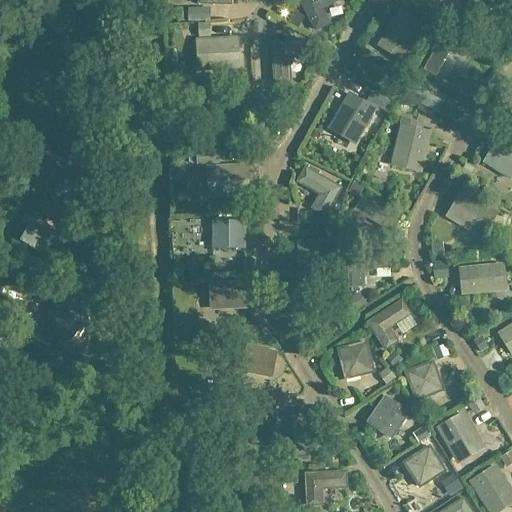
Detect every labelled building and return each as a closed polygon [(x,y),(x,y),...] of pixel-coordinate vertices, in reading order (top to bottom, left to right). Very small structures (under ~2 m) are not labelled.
[(53,0),(38,16),(63,41),(82,22),(60,0),(53,0)] [(307,0),(301,3),(315,31),(328,25),(321,11),(341,0),(307,0)] [(423,28),(398,14),(382,40),(407,55),(423,28)] [(425,71),(436,77),(456,42),(445,36),(425,71)] [(205,42),(206,71),(237,69),(236,40),(205,42)] [(274,84),(290,83),(288,57),(304,56),(303,42),(272,44),(274,84)] [(14,78),(42,99),(58,77),(30,56),(14,78)] [(438,114),(444,102),(411,85),(405,97),(438,114)] [(209,93),(203,124),(218,126),(220,111),(246,115),(248,99),(209,93)] [(349,97),(333,123),(359,138),(374,111),(349,97)] [(422,165),(429,135),(415,132),(417,123),(407,120),(405,129),(401,128),(394,158),(422,165)] [(511,175),(511,148),(499,140),(484,164),(509,180),(511,175)] [(33,168),(63,187),(78,165),(48,146),(33,168)] [(210,198),(241,197),(239,168),(209,169),(210,198)] [(341,190),(306,169),(298,183),(320,196),(312,210),(325,217),(341,190)] [(488,209),(462,193),(447,217),(473,233),(488,209)] [(358,233),(366,219),(388,233),(396,219),(362,199),(346,226),(358,233)] [(27,215),(22,225),(29,229),(21,243),(44,256),(58,233),(27,215)] [(214,249),(244,250),(245,222),(214,222),(214,249)] [(300,276),(329,275),(328,244),(299,245),(300,276)] [(389,270),(389,255),(348,257),(350,289),(365,288),(364,271),(389,270)] [(481,269),(460,271),(462,295),(497,292),(495,269),(481,271),(481,269)] [(248,309),(247,284),(212,285),(213,308),(226,307),(227,309),(248,309)] [(95,320),(103,308),(75,287),(50,322),(60,330),(58,332),(73,344),(92,318),(95,320)] [(397,343),(389,330),(410,316),(402,302),(368,325),(385,351),(397,343)] [(511,327),(499,336),(511,356),(511,327)] [(0,341),(0,361),(10,351),(0,341)] [(338,351),(346,381),(373,373),(366,344),(338,351)] [(274,354),(240,346),(234,371),(255,375),(256,373),(269,376),(274,354)] [(416,402),(443,392),(432,363),(406,374),(416,402)] [(408,417),(384,400),(368,423),(392,440),(408,417)] [(223,413),(223,429),(247,429),(247,444),(264,443),(263,412),(223,413)] [(454,457),(479,443),(463,416),(438,431),(454,457)] [(293,419),(297,459),(311,457),(307,417),(293,419)] [(442,474),(427,449),(404,464),(419,489),(442,474)] [(511,494),(511,493),(496,469),(471,484),(488,510),(511,494)] [(305,475),(307,507),(321,506),(321,490),(346,489),(346,473),(305,475)] [(282,499),(282,475),(246,476),(247,498),(261,498),(261,500),(282,499)] [(470,511),(463,500),(444,511),(470,511)]
